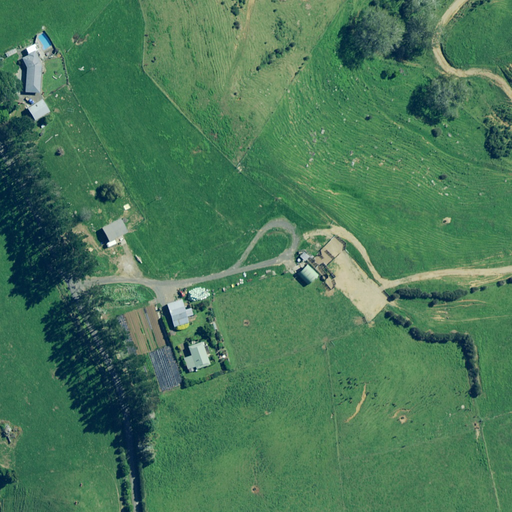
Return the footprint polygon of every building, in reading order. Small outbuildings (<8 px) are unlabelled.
[(40,66),(34,52),(29,54),(29,55),(21,59),(26,69),(25,92),(38,93),(40,66)] [(49,112),(41,100),(27,109),(34,121),(49,112)] [(127,232),(120,219),(101,229),(109,242),(127,232)] [(308,257),(303,253),(299,258),(304,262),(308,257)] [(307,264),(297,274),(308,285),(318,275),(307,264)] [(185,311),(181,300),(166,305),(173,327),(188,323),(186,317),(193,315),(191,309),(185,311)] [(209,365),(201,343),(188,347),(191,356),(183,359),(187,369),(195,367),(196,370),(209,365)]
